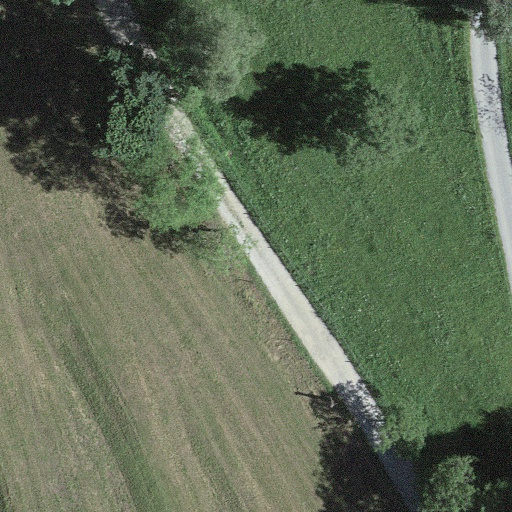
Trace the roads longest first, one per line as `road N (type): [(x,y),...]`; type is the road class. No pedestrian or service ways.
road 1 (residential): [(429,511),(141,62),(110,0)]
road 2 (residential): [(481,0),(483,80),(511,238)]
